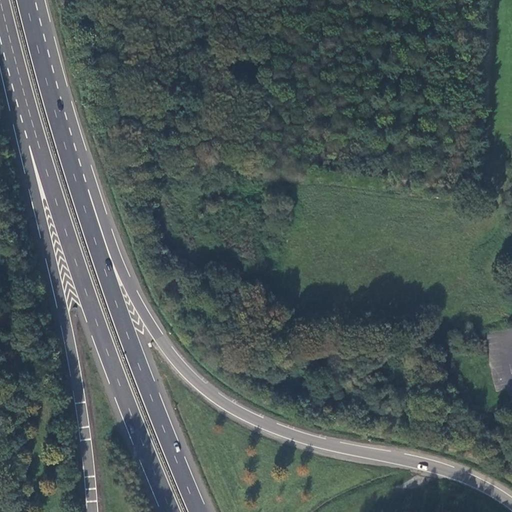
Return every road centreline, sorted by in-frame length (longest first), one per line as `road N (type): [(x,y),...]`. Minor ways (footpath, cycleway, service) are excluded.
road 1 (trunk): [(511,503),(428,465),(275,428),(216,397),(183,368),(125,277),(30,0)]
road 2 (trunk): [(198,511),(101,261),(26,0)]
road 3 (trunk): [(0,0),(78,267),(171,511)]
road 4 (trunk): [(0,28),(76,374),(92,511)]
